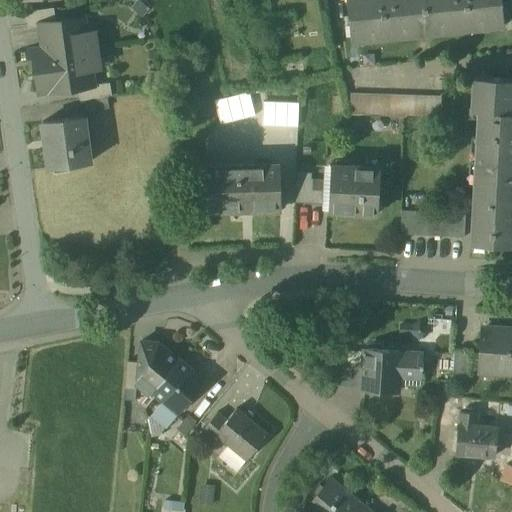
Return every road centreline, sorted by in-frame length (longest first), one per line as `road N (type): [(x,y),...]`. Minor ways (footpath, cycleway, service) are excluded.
road 1 (residential): [(511,288),(350,276),(195,296)]
road 2 (residential): [(39,323),(0,37)]
road 3 (residential): [(320,409),(195,296)]
road 4 (residential): [(446,511),(320,409)]
road 5 (residential): [(195,296),(39,323)]
